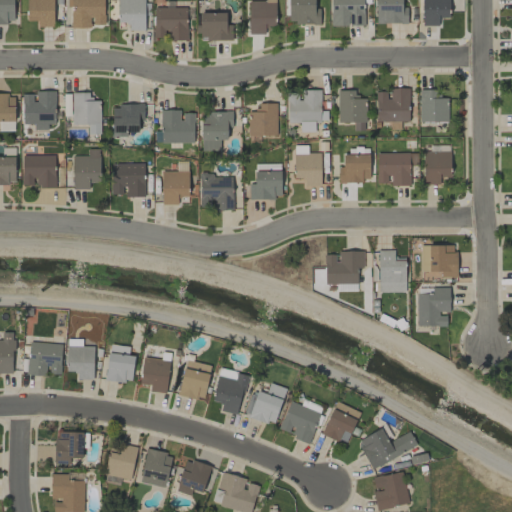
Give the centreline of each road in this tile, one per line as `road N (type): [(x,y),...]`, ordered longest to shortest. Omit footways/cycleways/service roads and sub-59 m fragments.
road 1 (residential): [(486,221),(309,222),(234,249),(116,229),(0,222)]
road 2 (residential): [(0,61),(116,60),(192,77),(237,76),(291,61),(484,58)]
road 3 (residential): [(489,337),(483,0)]
road 4 (residential): [(0,405),(118,411),(197,429),(317,482)]
